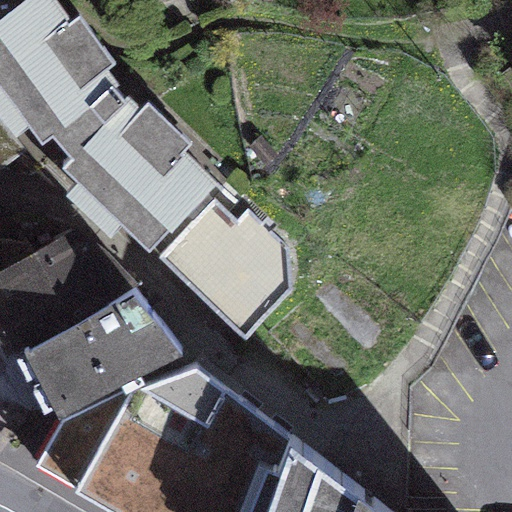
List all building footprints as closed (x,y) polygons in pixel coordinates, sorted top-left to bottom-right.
[(0,0),(0,25),(31,0),(0,0)] [(31,0),(0,25),(0,90),(42,152),(54,141),(76,165),(64,174),(149,258),(170,237),(173,238),(221,188),(189,156),(197,147),(149,101),(141,110),(109,74),(118,66),(81,18),(72,23),(54,0),(31,0)] [(27,154),(0,119),(0,172),(0,173),(27,154)] [(216,199),(159,259),(248,344),(296,292),(292,247),(275,232),(278,229),(251,206),(239,218),(216,199)] [(0,325),(23,362),(141,288),(79,231),(25,210),(17,211),(12,217),(8,224),(0,258),(0,260),(0,325)] [(23,362),(56,422),(187,359),(141,288),(23,362)] [(55,434),(35,473),(101,511),(268,511),(293,437),(200,367),(55,434)] [(393,511),(293,437),(268,511),(393,511)]
